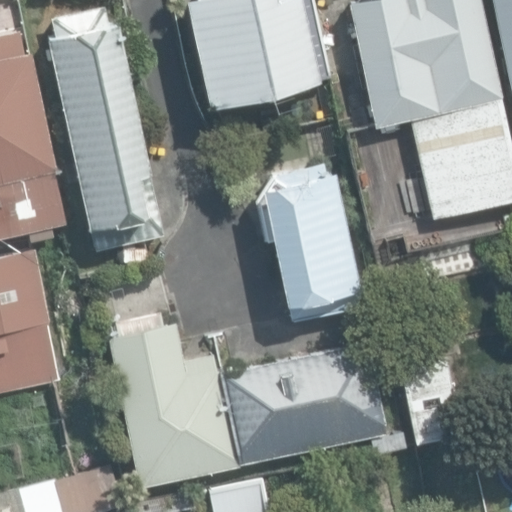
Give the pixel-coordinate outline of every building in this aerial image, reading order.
[(185,0),(208,100),(328,74),(311,0),(185,0)] [(347,0),(374,124),(410,116),(430,213),(511,195),(511,147),(480,0),(347,0)] [(511,0),(492,0),(511,91),(511,90),(511,0)] [(46,35),(94,248),(158,229),(144,171),(152,170),(118,18),(106,21),(102,4),(49,16),(53,33),(46,35)] [(21,51),(16,28),(0,31),(0,232),(29,226),(31,238),(52,233),(49,222),(65,219),(28,50),(21,51)] [(260,185),(289,319),(360,304),(331,170),(260,185)] [(0,388),(56,377),(44,319),(49,318),(33,245),(0,252),(0,388)] [(137,483),(239,460),(367,433),(371,449),(406,442),(403,427),(385,430),(367,339),(218,370),(212,349),(182,356),(173,318),(103,334),(137,483)] [(402,366),(417,438),(460,428),(445,356),(402,366)] [(0,490),(0,511),(77,511),(128,500),(119,462),(0,490)] [(210,487),(214,511),(260,511),(267,511),(261,478),(210,487)]
